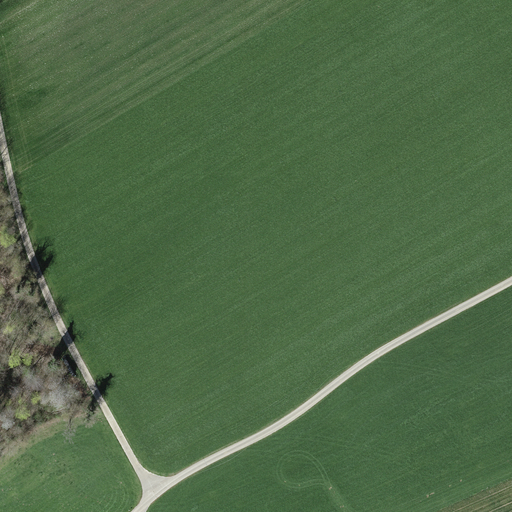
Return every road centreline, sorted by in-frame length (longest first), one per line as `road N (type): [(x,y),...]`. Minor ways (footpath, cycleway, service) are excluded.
road 1 (track): [(511,280),(376,353),(277,426),(180,475),(136,511)]
road 2 (track): [(153,496),(28,254),(0,144)]
